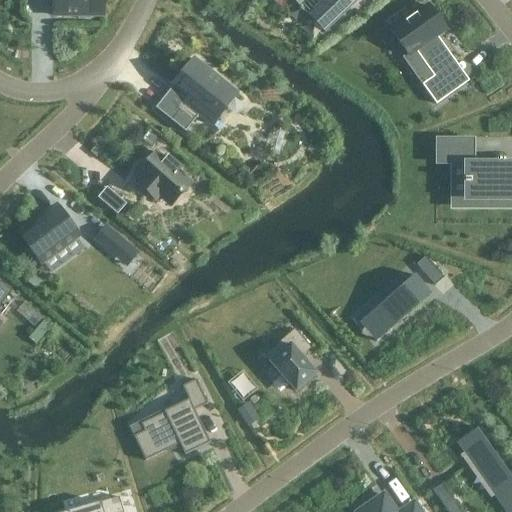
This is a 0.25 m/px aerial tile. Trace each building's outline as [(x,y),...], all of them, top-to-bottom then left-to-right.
[(52,0),(53,17),(103,17),(102,0),(52,0)] [(322,0),(307,15),(307,16),(308,15),(325,32),(324,33),(358,0),(322,0)] [(445,30),(428,7),(392,33),(408,56),(415,52),(432,76),(440,69),(443,73),(456,64),(439,41),(437,43),(433,38),(445,30)] [(171,121),(185,132),(199,115),(211,125),(224,109),(219,105),(231,90),(194,60),(174,85),(190,98),(171,121)] [(434,77),(422,86),(436,105),(448,96),(434,77)] [(439,143),(439,162),(468,162),(468,143),(439,143)] [(142,181),(137,185),(154,200),(159,196),(171,207),(191,184),(178,173),(181,169),(168,158),(165,161),(155,153),(136,175),(142,181)] [(511,206),(511,173),(495,173),(495,167),(485,166),(467,166),(467,180),(465,180),(465,184),(467,184),(467,199),(487,199),(487,206),(511,206)] [(106,191),(97,201),(117,218),(126,207),(106,191)] [(56,208),(57,207),(56,208),(55,207),(56,208),(20,234),(20,233),(19,233),(20,234),(19,235),(20,234),(41,263),(41,264),(42,263),(42,264),(43,264),(42,263),(77,237),(78,238),(77,237),(78,236),(77,237),(56,208)] [(108,225),(96,240),(116,257),(128,242),(108,225)] [(425,258),(416,265),(434,287),(444,279),(425,258)] [(414,276),(369,315),(386,334),(431,295),(414,276)] [(0,283),(0,326),(2,324),(0,322),(0,305),(11,292),(0,283)] [(294,330),(264,356),(296,392),(315,375),(301,358),(311,349),(294,330)] [(33,353),(45,344),(38,335),(26,344),(33,353)] [(188,400),(163,412),(164,414),(140,425),(144,432),(133,437),(145,462),(179,445),(184,456),(210,444),(194,411),(207,405),(196,381),(182,387),(188,400)] [(248,404),(238,410),(248,426),(257,420),(248,404)] [(471,460),(508,511),(511,511),(511,475),(509,471),(506,473),(497,460),(500,458),(480,430),(460,444),(469,456),(470,456),(472,459),(471,460)] [(419,511),(418,510),(415,511),(394,511),(383,496),(360,511),(419,511)] [(122,511),(118,498),(70,511),(122,511)]
